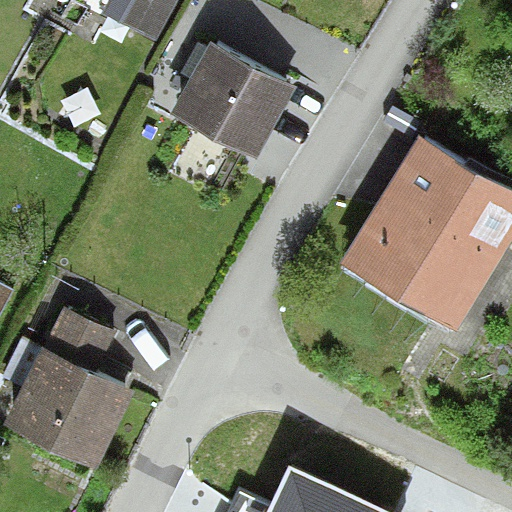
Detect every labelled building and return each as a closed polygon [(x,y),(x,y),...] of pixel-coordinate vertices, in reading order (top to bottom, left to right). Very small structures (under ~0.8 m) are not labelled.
[(68,0),(125,31),(129,23),(148,34),(166,0),(68,0)] [(177,110),(246,148),(283,82),(215,43),(177,110)] [(511,215),(511,192),(422,137),(346,261),(434,315),(473,250),(488,254),(511,215)] [(0,308),(10,290),(0,284),(0,308)] [(86,458),(121,386),(86,369),(106,328),(65,308),(9,420),(86,458)] [(376,511),(292,472),(273,511),(376,511)]
